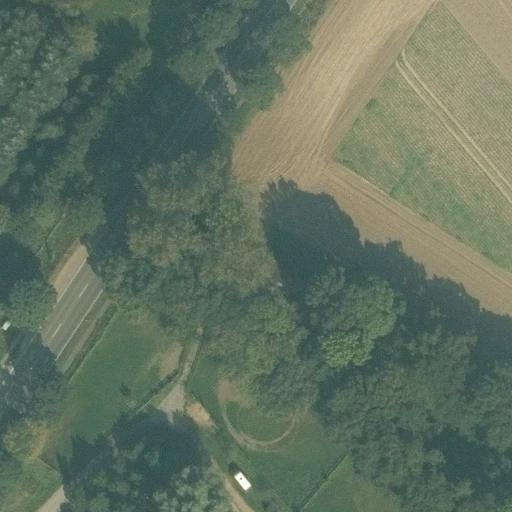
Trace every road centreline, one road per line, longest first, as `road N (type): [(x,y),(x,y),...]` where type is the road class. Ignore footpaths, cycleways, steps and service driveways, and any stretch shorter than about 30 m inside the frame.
road 1 (secondary): [(278,0),(0,416)]
road 2 (track): [(167,166),(511,404)]
